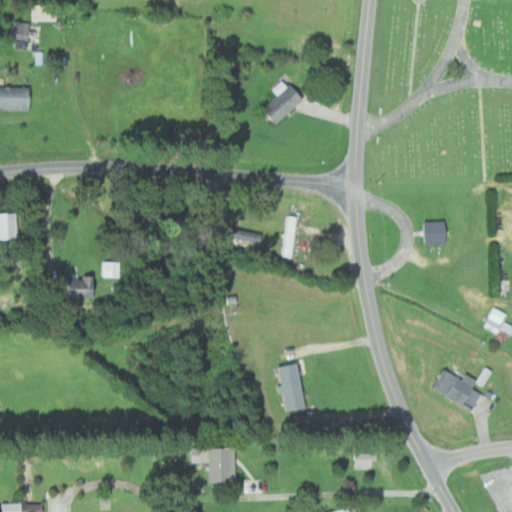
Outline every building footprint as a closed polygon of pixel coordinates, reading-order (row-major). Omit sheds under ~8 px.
[(12,38),(31,39),(32,22),(13,21),(12,38)] [(288,78),(274,88),(280,96),(264,106),(276,123),(305,102),(288,78)] [(0,107),(33,109),(33,87),(0,86),(0,107)] [(20,213),(0,213),(0,238),(20,238),(20,213)] [(297,216),(285,216),(283,256),(295,257),(297,216)] [(426,221),(427,244),(450,243),(449,220),(426,221)] [(121,277),(121,261),(103,261),(102,276),(121,277)] [(71,298),(95,297),(95,277),(71,277),(71,298)] [(505,314),(491,307),(482,327),(496,333),(505,314)] [(302,408),(299,363),(280,364),(282,409),(302,408)] [(484,383),(446,367),(435,391),(473,408),(484,383)] [(234,447),(189,447),(189,465),(209,465),(209,482),(234,482),(234,447)] [(355,469),(374,468),(373,459),(380,459),(380,450),(355,450),(355,469)] [(4,511),(24,511),(24,502),(4,503),(4,511)] [(45,511),(45,503),(25,503),(25,511),(45,511)]
